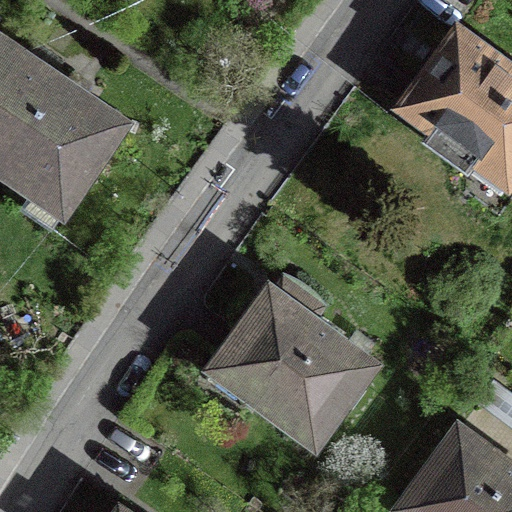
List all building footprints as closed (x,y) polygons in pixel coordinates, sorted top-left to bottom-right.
[(511,177),(511,69),(457,29),(400,106),(433,130),(427,139),(467,169),(474,160),(507,184),(511,177)] [(0,84),(22,52),(0,37),(0,84)] [(126,122),(86,95),(88,89),(79,83),(70,77),(64,81),(22,52),(0,84),(0,169),(64,212),(126,122)] [(315,441),(371,364),(310,319),(321,305),(313,297),(304,289),(294,283),(284,278),(273,293),(270,291),(216,365),(253,393),(251,394),(315,441)] [(502,421),(511,406),(511,391),(495,379),(477,403),(502,421)] [(511,511),(511,468),(460,429),(400,509),(404,511),(511,511)]
